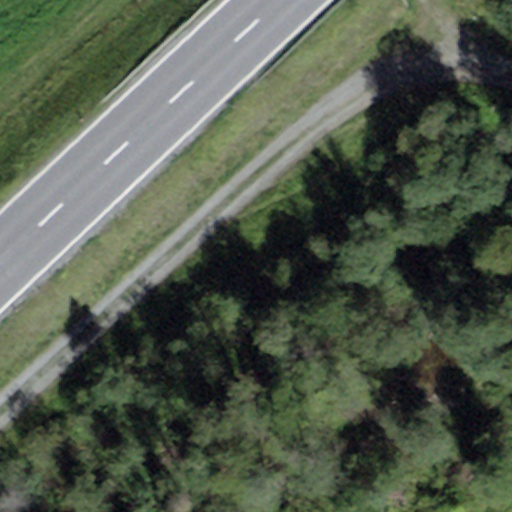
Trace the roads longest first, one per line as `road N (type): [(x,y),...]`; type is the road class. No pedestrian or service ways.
road 1 (track): [(0,413),(299,141),(387,86),(442,76),(511,85)]
road 2 (primary): [(274,0),(0,260)]
